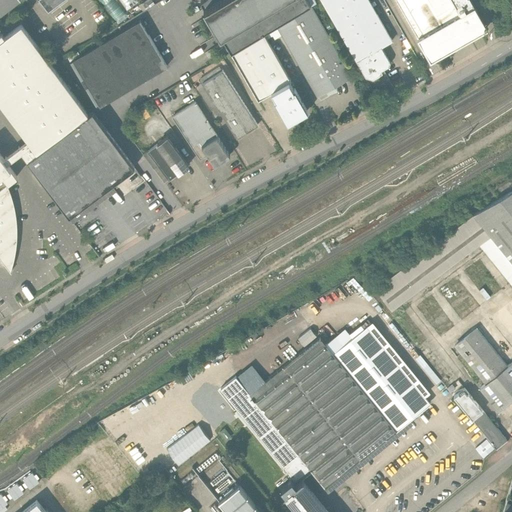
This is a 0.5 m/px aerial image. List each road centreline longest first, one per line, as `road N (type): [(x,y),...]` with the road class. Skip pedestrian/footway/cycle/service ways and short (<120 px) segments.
road 1 (tertiary): [(0,341),(187,223),(511,48)]
road 2 (unknown): [(135,254),(113,220),(121,204),(142,202),(168,234)]
